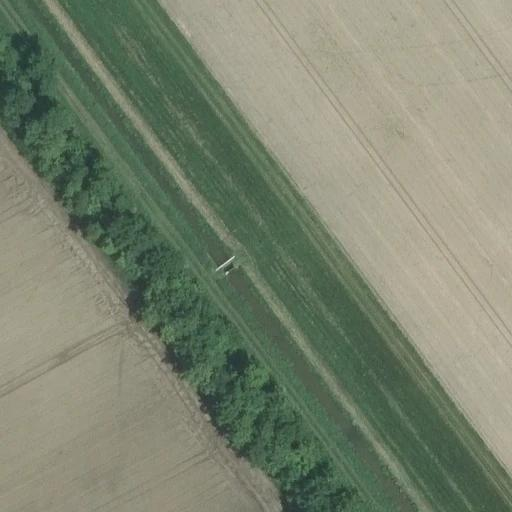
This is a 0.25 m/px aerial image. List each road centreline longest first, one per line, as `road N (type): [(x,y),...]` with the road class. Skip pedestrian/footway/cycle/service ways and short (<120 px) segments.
road 1 (track): [(422,511),(41,0)]
road 2 (track): [(385,511),(9,0)]
